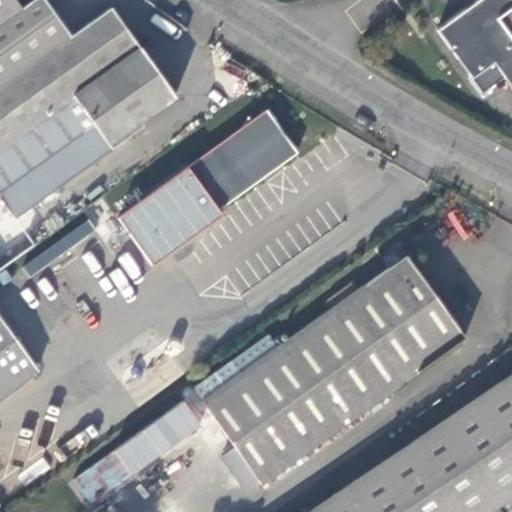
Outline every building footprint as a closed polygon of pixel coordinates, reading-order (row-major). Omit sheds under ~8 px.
[(0,0),(0,25),(21,10),(14,0),(0,0)] [(0,55),(55,16),(44,0),(35,0),(21,10),(0,25),(0,55)] [(502,80),(511,92),(511,0),(478,0),(434,32),(480,95),(502,80)] [(73,38),(55,16),(0,55),(0,194),(14,214),(16,219),(123,142),(120,139),(176,97),(112,10),(73,38)] [(209,192),(221,208),(298,151),(270,113),(178,179),(194,203),(209,192)] [(0,194),(0,223),(14,214),(0,194)] [(131,212),(163,256),(184,240),(152,197),(131,212)] [(32,274),(70,248),(62,237),(24,264),(32,274)] [(204,401),(262,485),(467,338),(408,256),(204,401)] [(0,398),(38,371),(0,318),(0,398)] [(511,377),(312,511),(489,511),(511,497),(511,377)]
